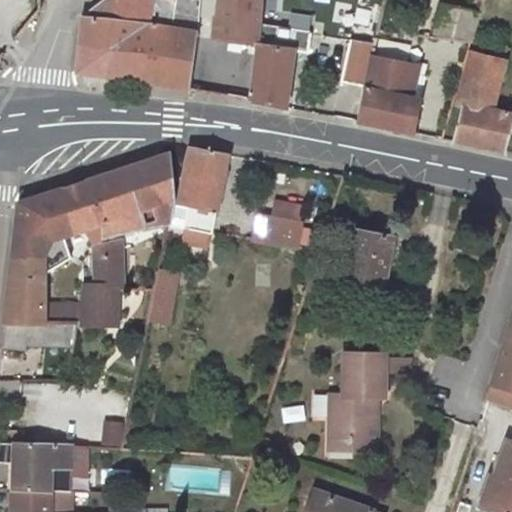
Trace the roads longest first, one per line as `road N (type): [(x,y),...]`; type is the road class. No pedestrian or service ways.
road 1 (secondary): [(511,182),(265,132),(112,119),(20,122)]
road 2 (residential): [(511,258),(465,399)]
